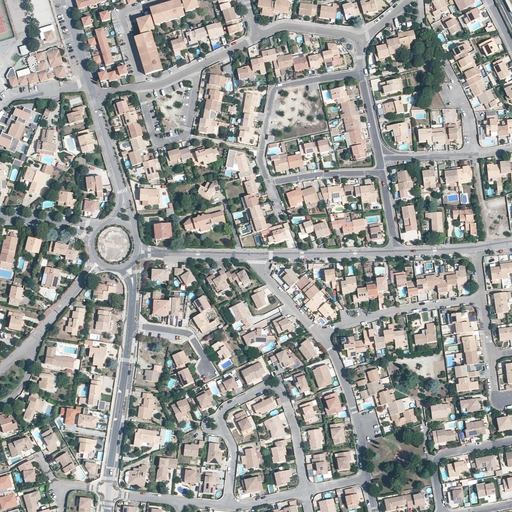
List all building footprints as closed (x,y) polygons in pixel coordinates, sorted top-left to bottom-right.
[(0,0),(0,41),(29,32),(19,0),(0,0)] [(83,0),(84,0),(76,2),(79,10),(82,9),(110,0),(83,0)] [(188,0),(190,4),(182,6),(180,0),(178,0),(151,8),(156,25),(185,16),(183,10),(185,9),(186,13),(199,9),(195,0),(188,0)] [(229,0),(223,0),(218,2),(221,12),(222,12),(230,10),(231,9),(229,3),(230,2),(229,0)] [(273,11),(274,8),(269,8),(270,0),(268,0),(257,0),(256,8),(261,8),(261,15),(273,16),(273,11)] [(288,3),(274,0),(274,8),(273,11),(287,14),(288,3)] [(372,0),(362,0),(360,1),(364,14),(376,10),(372,0)] [(431,0),(437,10),(433,13),(435,17),(448,10),(442,0),(431,0)] [(471,0),(454,0),(460,10),(473,3),(471,0)] [(356,2),(342,6),(346,19),(360,15),(356,2)] [(311,5),(299,4),(298,15),(310,16),(311,5)] [(332,8),(321,6),(320,16),(334,19),(336,4),(333,4),(332,8)] [(151,8),(147,10),(146,17),(132,21),(135,35),(150,31),(149,27),(156,25),(151,8)] [(475,8),(466,13),(471,23),(480,18),(475,8)] [(230,10),(222,12),(226,24),(235,21),(233,9),(231,9),(230,10)] [(108,13),(100,15),(102,22),(110,20),(108,13)] [(453,13),(442,19),(445,24),(445,23),(451,35),(459,31),(453,19),(455,18),(453,13)] [(90,18),(82,20),(83,27),(91,25),(90,18)] [(226,24),(229,36),(240,33),(236,21),(235,21),(226,24)] [(220,24),(206,28),(209,37),(217,34),(219,37),(224,35),(221,25),(220,24)] [(206,28),(194,32),(197,41),(209,37),(206,28)] [(107,40),(99,42),(98,39),(106,37),(103,29),(95,32),(97,39),(95,39),(95,38),(88,40),(90,47),(97,45),(97,44),(99,43),(103,57),(101,58),(100,56),(94,59),(95,65),(103,63),(102,62),(104,61),(106,66),(114,64),(107,40)] [(51,31),(44,33),(47,41),(54,39),(51,31)] [(398,34),(399,39),(401,51),(411,49),(409,42),(413,41),(413,40),(416,39),(414,31),(398,34)] [(186,38),(183,39),(186,50),(191,48),(191,46),(198,44),(197,41),(194,32),(185,34),(186,38)] [(162,70),(151,33),(134,38),(145,75),(162,70)] [(183,39),(183,37),(178,39),(179,41),(171,43),(173,51),(181,49),(181,51),(186,50),(183,39)] [(493,38),(480,45),(481,48),(483,48),(487,57),(497,51),(494,48),(495,46),(493,42),(494,41),(493,38)] [(399,39),(387,42),(390,55),(402,53),(401,51),(399,39)] [(391,58),(390,55),(387,42),(381,43),(383,47),(377,48),(378,54),(375,55),(377,62),(391,58)] [(322,52),(322,54),(324,63),(334,62),(334,65),(343,63),(342,59),(337,60),(337,54),(339,53),(338,49),(334,44),(327,44),(328,51),(322,52)] [(19,47),(22,55),(29,52),(27,45),(19,47)] [(457,62),(459,61),(468,56),(463,45),(453,50),(456,57),(455,58),(457,62)] [(45,52),(35,55),(37,62),(39,62),(40,64),(38,65),(40,72),(19,79),(19,81),(17,81),(16,78),(9,80),(11,87),(19,85),(18,83),(20,83),(21,86),(28,84),(27,83),(29,82),(30,84),(39,81),(38,79),(40,78),(41,82),(48,79),(47,78),(49,78),(49,79),(54,77),(54,76),(56,75),(57,78),(62,77),(65,70),(64,66),(63,66),(62,64),(63,64),(58,48),(57,49),(56,47),(46,50),(47,52),(46,52),(45,52)] [(279,69),(277,58),(275,50),(262,53),(262,56),(263,62),(273,61),(276,70),(274,70),(276,77),(280,76),(279,69)] [(311,68),(308,57),(307,53),(303,55),(304,58),(292,61),(293,65),(294,71),(306,68),(306,69),(311,68)] [(322,54),(308,57),(311,68),(311,69),(324,66),(324,63),(322,54)] [(291,55),(277,58),(279,69),(293,65),(292,61),(292,57),(291,55)] [(263,62),(262,56),(257,57),(257,60),(251,61),(251,65),(252,72),(259,70),(260,74),(266,73),(263,62)] [(473,63),(468,56),(459,61),(464,73),(474,68),(476,67),(474,62),(473,63)] [(510,75),(502,59),(494,64),(495,67),(494,67),(500,80),(510,75)] [(233,74),(232,64),(223,68),(224,75),(233,74)] [(251,65),(237,68),(240,80),(254,77),(252,72),(251,65)] [(106,72),(98,75),(101,83),(109,80),(109,82),(121,78),(121,77),(128,74),(126,66),(118,69),(118,71),(107,75),(106,72)] [(7,76),(8,79),(16,76),(14,68),(11,68),(7,76)] [(29,68),(17,72),(19,77),(31,74),(29,68)] [(481,80),(474,68),(464,73),(468,80),(466,81),(469,85),(481,80)] [(491,72),(487,74),(493,86),(497,84),(491,72)] [(224,87),(227,79),(211,75),(210,80),(207,79),(206,88),(210,90),(214,91),(215,86),(224,87)] [(397,80),(381,84),(384,94),(400,90),(397,80)] [(486,91),(481,80),(469,85),(474,97),(480,94),(486,91)] [(342,103),(350,101),(348,97),(344,98),(342,87),(330,91),(333,100),(338,99),(339,104),(342,103)] [(205,95),(204,99),(207,100),(217,101),(218,102),(219,92),(214,91),(210,90),(209,95),(205,95)] [(490,90),(486,91),(480,94),(486,105),(490,104),(492,108),(497,104),(490,90)] [(256,95),(247,93),(243,110),(246,110),(245,114),(253,115),(256,95)] [(217,101),(207,100),(205,109),(215,111),(217,101)] [(122,115),(135,111),(134,107),(128,109),(126,101),(117,104),(120,115),(122,115)] [(342,103),(345,118),(351,116),(358,115),(357,111),(355,111),(353,101),(350,101),(342,103)] [(399,101),(385,104),(387,114),(396,112),(397,114),(404,112),(402,105),(400,105),(399,101)] [(42,107),(39,113),(48,118),(52,111),(42,107)] [(12,115),(10,119),(26,127),(28,122),(26,120),(30,110),(24,108),(23,112),(17,110),(15,116),(12,115)] [(201,115),(200,119),(213,121),(215,111),(205,109),(204,115),(201,115)] [(74,113),(67,115),(71,126),(86,121),(82,110),(74,113)] [(122,115),(125,126),(129,125),(137,123),(134,115),(136,114),(135,111),(122,115)] [(496,111),(486,112),(488,126),(486,126),(487,135),(491,134),(491,136),(498,136),(497,127),(496,111)] [(253,115),(245,114),(243,126),(254,128),(255,123),(252,122),(253,115)] [(359,118),(358,115),(351,116),(351,120),(348,121),(350,132),(359,130),(357,119),(359,118)] [(213,121),(200,119),(199,127),(201,127),(200,132),(212,134),(214,126),(216,126),(216,122),(213,121)] [(503,127),(497,127),(498,136),(499,139),(504,138),(504,136),(508,136),(509,134),(507,122),(502,122),(503,127)] [(11,127),(8,135),(20,140),(22,134),(24,131),(26,127),(23,125),(17,123),(15,128),(11,127)] [(137,123),(129,125),(131,134),(129,135),(130,140),(143,136),(141,129),(139,129),(137,123)] [(405,123),(387,126),(388,130),(393,130),(393,132),(396,132),(398,143),(409,141),(405,123)] [(444,126),(445,133),(446,144),(450,144),(450,140),(458,139),(457,125),(444,126)] [(239,126),(238,137),(251,139),(252,134),(254,134),(254,128),(243,126),(239,126)] [(332,137),(338,135),(336,127),(330,129),(332,137)] [(432,129),(418,130),(419,141),(427,140),(428,145),(433,145),(433,142),(433,134),(432,129)] [(350,132),(347,133),(351,147),(364,145),(365,144),(364,141),(361,141),(359,130),(350,132)] [(37,143),(36,150),(55,152),(56,145),(51,144),(55,131),(43,131),(41,144),(37,143)] [(445,133),(433,134),(433,142),(441,142),(442,144),(446,144),(445,133)] [(20,140),(2,134),(0,138),(2,139),(0,143),(0,146),(13,152),(16,145),(18,147),(20,140)] [(88,134),(78,138),(84,155),(95,150),(88,134)] [(143,136),(130,140),(134,152),(139,150),(145,148),(142,138),(143,138),(143,136)] [(327,140),(312,143),(314,152),(314,154),(328,151),(327,140)] [(301,156),(314,152),(312,143),(299,146),(301,154),(301,156)] [(364,145),(351,147),(353,156),(355,156),(356,160),(364,157),(362,149),(365,149),(364,145)] [(184,148),(179,150),(182,161),(192,158),(191,155),(188,149),(184,150),(184,148)] [(195,154),(191,155),(192,158),(195,168),(199,166),(198,163),(203,162),(204,165),(217,161),(215,155),(218,154),(216,149),(212,150),(212,149),(205,151),(204,150),(195,153),(195,154)] [(143,163),(139,150),(134,152),(128,154),(132,166),(143,163)] [(165,155),(168,164),(178,161),(179,164),(183,163),(182,161),(179,150),(168,153),(168,154),(165,155)] [(63,159),(68,163),(73,157),(67,153),(63,159)] [(243,153),(232,157),(238,172),(248,169),(243,153)] [(301,156),(301,154),(287,157),(289,167),(289,169),(303,166),(301,156)] [(275,170),(289,167),(287,157),(279,160),(278,156),(271,158),(271,161),(274,161),(275,170)] [(15,158),(13,164),(14,165),(20,168),(22,162),(23,161),(15,158)] [(145,162),(143,163),(148,180),(151,179),(151,180),(159,178),(157,173),(156,173),(152,160),(149,161),(145,162)] [(500,165),(501,174),(511,173),(511,171),(510,161),(499,162),(500,165)] [(59,163),(57,167),(66,172),(68,168),(59,163)] [(52,175),(54,167),(45,164),(42,171),(52,175)] [(500,165),(488,166),(488,178),(496,177),(497,190),(502,190),(501,174),(500,165)] [(46,175),(28,167),(25,177),(32,182),(29,192),(39,196),(46,175)] [(429,171),(422,172),(424,185),(431,185),(431,188),(437,188),(434,167),(429,168),(429,171)] [(463,170),(457,171),(458,180),(470,179),(469,167),(463,167),(463,170)] [(451,172),(445,173),(446,183),(458,182),(458,180),(457,171),(457,168),(451,168),(451,172)] [(248,169),(238,172),(240,179),(246,177),(247,176),(246,172),(249,170),(248,169)] [(410,169),(397,171),(398,176),(401,176),(401,183),(399,184),(400,191),(410,190),(409,181),(412,181),(410,169)] [(244,182),(248,195),(254,193),(257,192),(253,180),(255,180),(254,174),(247,176),(246,177),(247,182),(244,182)] [(102,177),(86,178),(89,190),(96,190),(98,198),(103,197),(102,177)] [(220,191),(217,181),(212,183),(213,185),(211,185),(207,183),(204,188),(200,186),(197,192),(205,196),(203,199),(209,201),(211,196),(210,196),(211,194),(220,191)] [(360,185),(344,186),(345,188),(345,197),(361,195),(360,186),(360,185)] [(364,185),(360,186),(361,195),(362,201),(371,200),(371,203),(375,202),(374,186),(365,187),(364,185)] [(345,197),(345,188),(341,189),(341,187),(335,188),(335,187),(321,189),(324,199),(341,198),(342,204),(346,204),(345,197)] [(319,200),(316,189),(302,194),(305,201),(306,205),(319,200)] [(159,190),(140,190),(140,201),(142,201),(142,206),(148,206),(148,204),(153,205),(153,200),(159,201),(159,190)] [(291,207),(305,201),(302,194),(301,190),(288,196),(291,207)] [(72,193),(58,191),(56,201),(58,201),(58,205),(70,207),(70,209),(75,210),(76,200),(72,200),(72,193)] [(255,196),(254,193),(248,195),(244,197),(248,209),(250,208),(257,206),(256,201),(255,199),(256,198),(255,196)] [(95,203),(82,201),(81,211),(93,213),(94,210),(98,211),(99,203),(95,202),(95,203)] [(257,206),(250,208),(251,212),(254,220),(263,217),(259,205),(257,206)] [(414,217),(413,206),(402,207),(405,228),(416,226),(416,221),(410,222),(410,218),(414,217)] [(175,217),(173,209),(170,209),(167,209),(167,217),(175,217)] [(475,210),(453,211),(454,219),(460,219),(460,222),(465,221),(466,230),(471,230),(471,235),(477,234),(475,210)] [(438,211),(425,212),(427,232),(440,231),(438,211)] [(192,220),(183,225),(186,231),(188,227),(192,230),(200,228),(201,231),(206,230),(205,225),(212,223),(211,219),(213,218),(219,222),(225,221),(223,213),(216,215),(215,214),(205,216),(204,219),(199,218),(198,221),(194,222),(192,220)] [(265,224),(263,217),(254,220),(257,232),(269,228),(272,227),(271,223),(265,224)] [(352,225),(353,233),(359,233),(359,230),(365,230),(364,219),(352,221),(352,225)] [(309,228),(314,227),(313,221),(299,226),(302,235),(310,232),(309,228)] [(342,221),(331,221),(331,229),(342,228),(344,234),(353,233),(352,225),(342,225),(342,221)] [(329,234),(325,223),(314,227),(318,238),(329,234)] [(171,224),(155,225),(156,239),(172,238),(171,224)] [(272,227),(269,228),(272,237),(268,238),(269,243),(275,241),(275,243),(281,242),(281,240),(287,238),(284,229),(280,230),(279,225),(272,227)] [(379,227),(365,230),(367,241),(381,238),(379,227)] [(6,236),(0,260),(13,264),(17,238),(6,236)] [(40,242),(29,238),(25,249),(37,253),(40,242)] [(68,246),(51,242),(49,252),(65,255),(68,246)] [(68,246),(65,255),(66,256),(65,258),(75,260),(77,252),(71,251),(73,244),(68,243),(68,246)] [(501,274),(511,273),(509,263),(509,261),(504,262),(504,265),(500,265),(500,267),(501,274)] [(459,271),(455,271),(455,275),(456,283),(461,283),(467,281),(466,265),(459,267),(459,271)] [(500,267),(490,268),(492,280),(501,279),(501,274),(500,267)] [(182,269),(175,268),(174,275),(178,276),(182,283),(184,281),(186,285),(195,280),(190,271),(185,274),(182,269)] [(225,272),(223,268),(219,271),(221,275),(216,278),(213,273),(206,277),(212,287),(216,284),(221,292),(229,287),(224,279),(228,277),(225,272)] [(59,271),(45,269),(41,284),(56,288),(59,271)] [(229,270),(225,272),(228,277),(230,281),(235,278),(237,281),(241,279),(241,281),(248,277),(243,269),(237,273),(235,271),(231,274),(229,270)] [(286,269),(280,275),(291,286),(296,282),(298,280),(290,269),(286,269)] [(153,270),(152,280),(169,280),(169,271),(153,270)] [(325,282),(337,282),(333,270),(324,271),(325,282)] [(391,285),(407,283),(406,274),(390,275),(391,285)] [(298,280),(296,282),(303,289),(311,282),(304,275),(298,280)] [(376,281),(377,285),(379,297),(380,305),(384,305),(383,290),(388,289),(386,275),(381,276),(382,280),(376,281)] [(426,275),(416,276),(417,281),(418,292),(420,292),(423,293),(428,292),(428,289),(426,277),(426,275)] [(440,280),(437,280),(437,285),(439,293),(448,292),(446,276),(446,275),(441,276),(441,277),(440,280)] [(455,275),(446,276),(448,292),(452,292),(451,284),(456,283),(455,275)] [(436,276),(426,277),(428,289),(432,289),(431,286),(437,285),(437,280),(436,276)] [(346,278),(346,281),(347,290),(354,291),(354,290),(358,288),(355,277),(346,278)] [(346,281),(337,282),(336,291),(342,291),(342,295),(348,294),(347,290),(346,281)] [(412,286),(407,286),(408,296),(412,296),(412,294),(418,292),(417,281),(411,282),(412,286)] [(320,291),(311,282),(303,289),(309,297),(304,301),(307,304),(317,295),(320,291)] [(107,284),(98,284),(98,288),(95,288),(94,294),(99,294),(99,298),(107,299),(108,292),(115,294),(117,288),(107,286),(107,284)] [(377,285),(367,286),(369,299),(379,297),(377,285)] [(365,288),(358,288),(358,296),(353,295),(354,302),(364,301),(364,297),(369,299),(367,286),(365,288)] [(21,290),(11,287),(9,298),(19,300),(21,290)] [(262,290),(260,288),(254,290),(255,294),(252,296),(259,308),(267,304),(261,291),(262,290)] [(510,292),(494,294),(495,304),(507,302),(506,298),(511,297),(510,292)] [(317,295),(307,304),(310,307),(315,313),(317,311),(326,303),(317,295)] [(205,297),(196,302),(201,311),(210,306),(205,297)] [(180,299),(170,298),(169,301),(169,315),(168,318),(172,318),(172,315),(178,315),(178,319),(183,319),(184,312),(179,312),(180,299)] [(169,301),(155,300),(154,314),(169,315),(169,301)] [(244,300),(232,307),(241,322),(245,319),(249,326),(254,323),(244,300)] [(507,302),(495,304),(497,314),(497,313),(498,318),(504,318),(503,313),(508,312),(507,302)] [(333,312),(326,303),(317,311),(320,314),(323,315),(328,316),(333,312)] [(84,308),(76,307),(76,312),(73,312),(72,322),(69,321),(68,332),(71,332),(73,333),(77,333),(78,325),(82,326),(84,308)] [(100,311),(96,329),(107,332),(111,313),(100,311)] [(21,315),(11,312),(9,328),(19,330),(21,315)] [(201,313),(193,318),(203,333),(218,324),(216,320),(209,325),(201,313)] [(453,314),(455,325),(466,323),(469,322),(468,317),(461,318),(460,313),(453,314)] [(283,315),(272,322),(278,333),(282,332),(281,328),(285,326),(288,332),(294,329),(283,315)] [(455,325),(456,334),(473,331),(473,327),(467,328),(466,323),(455,325)] [(384,336),(385,340),(395,339),(393,324),(388,325),(389,331),(384,332),(384,336)] [(426,335),(415,336),(415,346),(429,344),(428,340),(436,340),(434,324),(429,325),(430,330),(425,330),(426,335)] [(253,331),(243,338),(249,346),(254,342),(267,341),(267,334),(261,334),(260,329),(257,329),(257,335),(254,335),(253,331)] [(365,340),(365,344),(375,343),(374,336),(373,329),(369,330),(369,333),(364,333),(365,340)] [(507,329),(499,330),(500,339),(505,338),(504,341),(509,340),(507,329)] [(404,331),(394,331),(395,339),(395,346),(405,346),(404,331)] [(473,331),(456,334),(458,343),(464,342),(474,340),(473,331)] [(374,336),(375,343),(376,349),(385,348),(385,340),(384,336),(374,336)] [(355,342),(354,337),(342,337),(342,350),(348,350),(348,357),(356,357),(356,353),(355,342)] [(94,357),(93,365),(104,366),(107,348),(101,347),(100,349),(93,348),(93,340),(86,340),(86,344),(90,344),(89,356),(94,357)] [(231,355),(221,340),(213,345),(223,361),(226,359),(227,360),(230,359),(228,357),(231,355)] [(365,340),(355,342),(356,353),(365,351),(365,344),(365,340)] [(464,342),(466,354),(476,352),(474,340),(464,342)] [(298,347),(307,362),(317,356),(308,341),(298,347)] [(56,348),(48,348),(47,364),(59,366),(60,364),(69,366),(69,368),(75,369),(75,362),(70,361),(70,358),(60,357),(60,361),(55,359),(56,348)] [(285,350),(270,358),(273,364),(282,360),(286,367),(295,363),(292,357),(289,358),(285,350)] [(184,351),(173,355),(178,367),(176,367),(178,372),(187,369),(184,364),(188,362),(184,351)] [(476,352),(466,354),(468,364),(478,362),(476,352)] [(261,363),(242,372),(248,385),(253,383),(252,380),(266,373),(261,363)] [(148,370),(146,382),(159,382),(159,372),(161,372),(161,365),(156,365),(155,370),(148,370)] [(456,380),(458,379),(466,378),(465,365),(455,366),(456,380)] [(325,366),(313,371),(320,388),(332,383),(325,366)] [(187,369),(178,372),(185,386),(193,382),(189,368),(187,369)] [(368,372),(371,381),(376,380),(381,379),(377,370),(368,372)] [(43,373),(41,388),(52,390),(52,375),(43,373)] [(302,374),(296,376),(303,393),(309,391),(302,374)] [(227,382),(218,385),(221,393),(230,390),(230,387),(233,387),(235,391),(239,389),(233,377),(226,380),(227,382)] [(458,379),(459,391),(479,388),(477,381),(469,383),(468,377),(466,378),(458,379)] [(371,381),(367,383),(371,395),(380,391),(376,380),(371,381)] [(91,381),(90,399),(99,400),(101,382),(91,381)] [(204,390),(195,395),(202,406),(207,404),(210,408),(212,405),(210,401),(215,398),(210,390),(206,392),(204,390)] [(383,406),(391,403),(388,390),(380,391),(383,406)] [(152,394),(143,393),(142,398),(146,399),(145,407),(140,406),(139,416),(147,418),(148,408),(153,409),(154,400),(151,400),(152,394)] [(336,394),(325,397),(330,414),(341,411),(336,394)] [(31,401),(24,417),(29,420),(34,408),(42,411),(45,402),(31,396),(29,400),(31,401)] [(191,408),(186,398),(171,405),(175,413),(174,415),(180,423),(183,422),(182,417),(184,415),(183,412),(186,410),(188,412),(191,408)] [(269,398),(255,406),(259,414),(273,406),(269,398)] [(482,399),(460,402),(462,413),(478,410),(478,407),(483,406),(482,399)] [(391,403),(383,406),(385,414),(390,412),(392,422),(395,420),(397,427),(416,420),(412,408),(405,410),(402,400),(391,403)] [(310,402),(300,406),(307,422),(316,419),(310,402)] [(449,404),(429,407),(432,421),(452,417),(449,404)] [(81,407),(76,407),(76,410),(62,408),(61,415),(67,415),(66,424),(74,425),(75,414),(79,414),(81,407)] [(249,428),(242,411),(232,415),(238,432),(249,428)] [(3,415),(0,415),(0,423),(1,423),(4,433),(18,429),(17,424),(12,425),(11,419),(4,420),(3,415)] [(97,417),(80,415),(78,425),(93,428),(94,423),(96,423),(97,417)] [(274,416),(263,421),(271,439),(284,434),(277,415),(275,416),(274,416)] [(511,417),(508,417),(497,419),(499,429),(509,427),(509,429),(511,429),(511,417)] [(482,421),(466,424),(468,437),(485,434),(482,421)] [(342,423),(331,425),(334,443),(344,442),(342,423)] [(158,433),(137,429),(134,444),(155,447),(158,433)] [(320,429),(309,431),(311,449),(322,447),(320,429)] [(50,430),(41,435),(44,440),(46,439),(47,442),(44,444),(49,451),(57,447),(55,443),(57,441),(50,430)] [(433,434),(433,442),(453,440),(451,430),(434,432),(433,434)] [(28,437),(9,444),(13,457),(17,455),(16,448),(25,445),(28,450),(33,447),(28,437)] [(97,441),(79,438),(79,452),(83,454),(83,458),(88,458),(90,444),(96,446),(97,441)] [(286,439),(269,443),(274,463),(291,459),(286,439)] [(185,446),(184,457),(199,459),(199,449),(203,449),(203,442),(200,442),(199,446),(196,446),(195,447),(185,446)] [(219,444),(209,444),(207,463),(217,463),(217,458),(222,458),(222,453),(218,452),(219,444)] [(256,448),(245,451),(249,469),(260,466),(256,448)] [(347,450),(335,452),(339,469),(351,466),(347,450)] [(324,454),(313,456),(316,476),(327,474),(324,454)] [(64,455),(54,461),(65,478),(75,472),(64,455)] [(177,460),(159,456),(155,476),(173,480),(177,460)] [(494,456),(476,460),(478,469),(486,467),(487,471),(496,470),(494,456)] [(24,475),(26,483),(36,481),(29,461),(18,467),(20,472),(22,471),(24,475)] [(97,464),(87,462),(85,467),(88,471),(88,476),(91,482),(100,478),(102,466),(98,465),(97,464)] [(464,462),(447,465),(450,478),(466,475),(464,462)] [(132,479),(131,485),(145,486),(148,465),(142,465),(142,467),(139,467),(139,469),(137,469),(137,472),(130,472),(130,479),(132,479)] [(288,470),(275,472),(278,485),(291,482),(288,470)] [(200,472),(186,471),(185,483),(199,484),(200,472)] [(217,474),(206,473),(204,493),(215,494),(217,474)] [(5,477),(0,478),(0,494),(3,493),(5,493),(4,490),(8,488),(5,477)] [(263,488),(260,477),(241,481),(244,492),(263,488)] [(511,477),(503,480),(506,492),(511,490),(511,477)] [(492,483),(477,485),(479,496),(494,494),(492,483)] [(460,484),(449,485),(451,501),(462,500),(460,484)] [(4,497),(0,498),(0,503),(2,510),(16,506),(12,491),(5,493),(3,493),(4,497)] [(23,496),(27,511),(35,511),(35,508),(37,507),(34,500),(40,498),(38,491),(23,496)] [(422,491),(405,496),(408,507),(425,503),(422,491)] [(356,494),(346,497),(350,507),(359,504),(356,494)] [(408,507),(405,496),(385,500),(387,510),(394,509),(394,505),(406,503),(408,507)] [(80,499),(78,511),(88,511),(91,499),(80,499)] [(335,511),(333,499),(320,502),(321,511),(335,511)]
